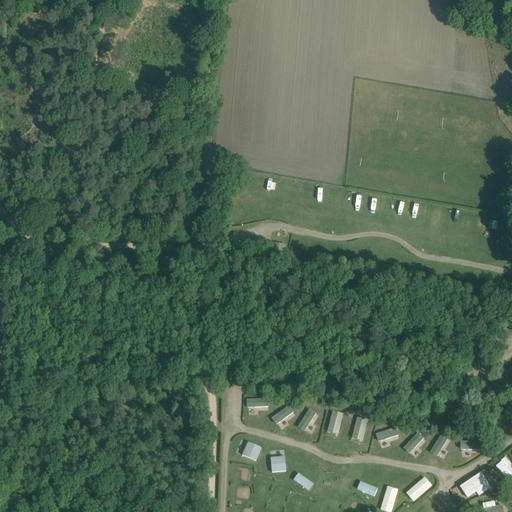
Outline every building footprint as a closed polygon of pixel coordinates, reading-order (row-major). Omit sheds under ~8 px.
[(490,218),(487,225),(494,227),(496,220),(490,218)] [(247,399),(247,407),(269,406),(269,397),(247,399)] [(289,405),(272,418),(278,425),(294,412),(289,405)] [(307,431),(317,413),(309,409),(299,427),(307,431)] [(329,432),(340,434),(344,413),(333,411),(329,432)] [(356,418),(357,440),(367,440),(366,417),(356,418)] [(398,428),(377,432),(379,440),(400,436),(398,428)] [(418,430),(404,448),(411,454),(426,436),(418,430)] [(439,456),(449,437),(442,433),(431,452),(439,456)] [(483,449),(483,440),(462,441),(462,450),(483,449)] [(243,455),(257,461),(263,447),(249,441),(243,455)] [(273,457),(273,471),(288,471),(287,456),(273,457)] [(511,463),(508,457),(496,465),(509,484),(511,482),(511,463)] [(299,472),(293,480),(310,491),(315,483),(299,472)] [(479,494),(492,487),(484,472),(461,485),(469,498),(478,492),(479,494)] [(414,502),(434,486),(427,477),(406,493),(414,502)] [(361,481),(358,489),(375,496),(379,488),(361,481)] [(387,486),(382,510),(389,511),(392,511),(398,488),(387,486)] [(234,498),(243,499),(243,490),(235,490),(234,498)] [(484,503),(485,511),(505,511),(504,504),(496,506),(495,501),(484,503)]
